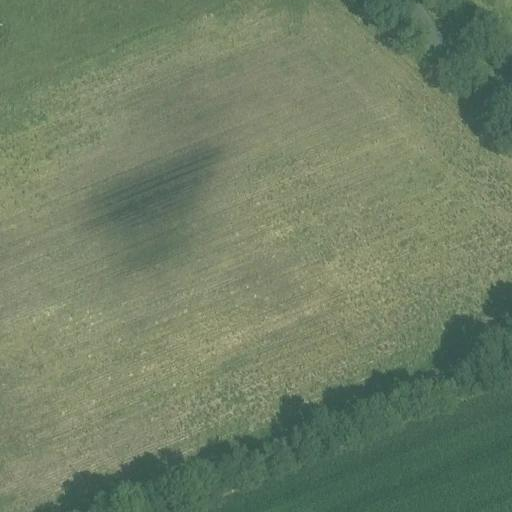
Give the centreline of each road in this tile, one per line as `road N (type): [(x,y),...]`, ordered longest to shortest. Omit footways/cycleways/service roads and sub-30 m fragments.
road 1 (unclassified): [(511,346),(101,511)]
road 2 (unclassified): [(404,0),(511,105)]
